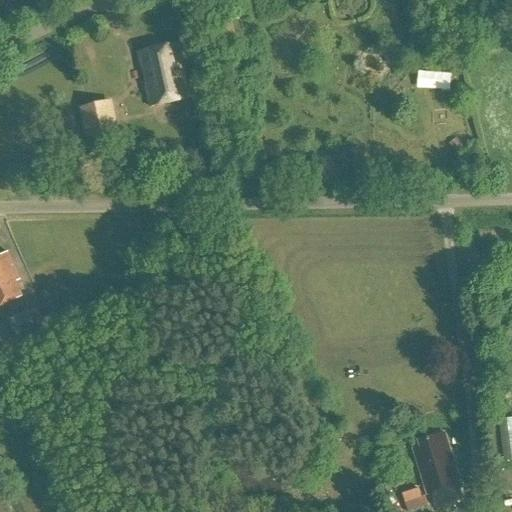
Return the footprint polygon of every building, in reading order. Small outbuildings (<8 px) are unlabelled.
[(151,109),(190,100),(177,46),(139,55),(151,109)] [(87,140),(111,135),(104,105),(81,110),(87,140)] [(0,308),(23,298),(16,284),(21,282),(8,254),(0,257),(0,308)] [(18,342),(37,334),(28,313),(9,322),(18,342)] [(511,417),(503,418),(506,460),(511,459),(511,417)] [(428,496),(460,486),(444,436),(420,443),(422,450),(414,452),(428,496)]
